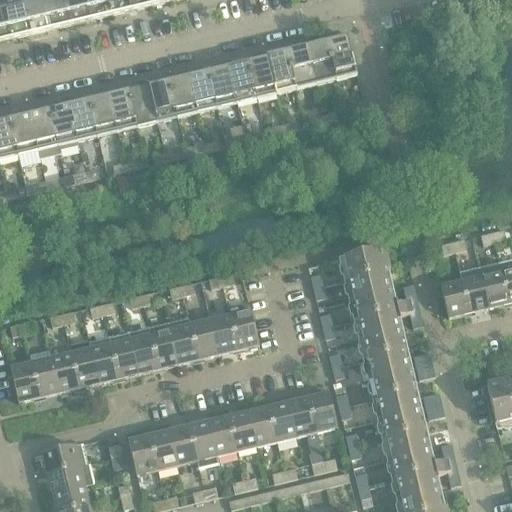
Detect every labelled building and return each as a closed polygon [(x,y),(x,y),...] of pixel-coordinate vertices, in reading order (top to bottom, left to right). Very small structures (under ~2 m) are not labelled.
[(22,0),(17,0),(2,4),(11,42),(31,37),(22,0)] [(43,0),(22,0),(31,37),(51,33),(43,0)] [(43,0),(51,33),(71,28),(64,0),(43,0)] [(85,0),(64,0),(71,28),(91,23),(85,0)] [(106,0),(85,0),(91,23),(111,18),(106,0)] [(127,0),(106,0),(111,18),(131,14),(127,0)] [(148,0),(127,0),(131,14),(151,9),(148,0)] [(169,0),(148,0),(151,9),(171,4),(169,0)] [(2,4),(0,4),(0,44),(11,42),(2,4)] [(348,40),(327,45),(336,83),(357,78),(348,40)] [(327,45),(307,50),(316,88),(336,83),(327,45)] [(307,50),(287,55),(296,93),(316,88),(307,50)] [(287,55),(267,60),(276,97),(296,93),(287,55)] [(267,60),(248,64),(257,102),(276,97),(267,60)] [(248,64),(228,69),(237,107),(257,102),(248,64)] [(228,69),(208,74),(217,112),(237,107),(228,69)] [(208,74),(188,78),(197,116),(217,112),(208,74)] [(188,78),(168,83),(177,121),(197,116),(188,78)] [(168,83),(148,88),(157,126),(177,121),(168,83)] [(148,88),(128,93),(137,131),(157,126),(148,88)] [(128,93),(108,97),(117,135),(137,131),(128,93)] [(108,97),(88,102),(97,140),(117,135),(108,97)] [(417,98),(403,102),(405,111),(419,108),(417,98)] [(88,102),(69,107),(78,145),(97,140),(88,102)] [(79,153),(78,145),(69,107),(49,112),(60,157),(79,153)] [(364,110),(354,112),(356,121),(366,118),(364,110)] [(49,112),(29,116),(38,154),(40,162),(60,157),(49,112)] [(29,116),(9,121),(18,159),(38,154),(29,116)] [(324,120),(326,128),(336,126),(334,117),(324,120)] [(324,120),(313,122),(315,130),(326,128),(324,120)] [(9,121),(0,123),(0,163),(18,159),(9,121)] [(284,129),(286,137),(296,135),(294,127),(284,129)] [(284,129),(274,131),(276,140),(286,137),(284,129)] [(255,136),(244,138),(246,147),(257,144),(255,136)] [(244,138),(234,141),(236,149),(246,147),(244,138)] [(205,148),(207,156),(217,154),(215,145),(205,148)] [(205,148),(194,150),(196,159),(207,156),(205,148)] [(175,155),(165,157),(167,166),(177,163),(175,155)] [(165,157),(154,160),(156,168),(167,166),(165,157)] [(125,167),(127,175),(137,173),(135,164),(125,167)] [(125,167),(114,169),(116,178),(127,175),(125,167)] [(85,176),(87,185),(97,182),(95,174),(85,176)] [(85,176),(75,179),(77,187),(87,185),(85,176)] [(45,186),(47,194),(58,192),(56,183),(45,186)] [(45,186),(35,188),(37,197),(47,194),(45,186)] [(16,193),(6,195),(8,204),(18,201),(16,193)] [(492,237),(494,247),(506,244),(503,234),(492,237)] [(492,237),(480,240),(482,250),(494,247),(492,237)] [(452,246),(454,256),(466,254),(464,243),(452,246)] [(452,246),(440,249),(443,259),(454,256),(452,246)] [(413,289),(403,291),(406,306),(396,308),(389,276),(390,276),(384,254),(344,263),(403,511),(445,511),(446,511),(445,511),(436,479),(447,477),(450,492),(461,489),(451,448),(441,450),(444,465),(434,467),(399,321),(409,318),(413,333),(423,330),(413,289)] [(511,262),(499,266),(509,308),(511,307),(511,262)] [(499,266),(479,271),(489,313),(509,308),(499,266)] [(479,271),(459,275),(461,285),(469,317),(489,313),(479,271)] [(232,278),(220,281),(223,291),(234,288),(232,278)] [(310,281),(313,293),(324,290),(321,279),(310,281)] [(220,281),(209,283),(211,294),(223,291),(220,281)] [(461,285),(440,290),(448,322),(469,317),(461,285)] [(181,290),(183,300),(195,298),(192,287),(181,290)] [(181,290),(169,293),(171,303),(183,300),(181,290)] [(324,290),(313,293),(316,304),(326,302),(324,290)] [(152,297),(141,300),(143,310),(155,307),(152,297)] [(141,300),(129,302),(131,313),(143,310),(141,300)] [(101,309),(104,319),(115,317),(113,306),(101,309)] [(229,319),(238,355),(259,350),(248,307),(227,312),(229,319)] [(101,309),(89,312),(92,322),(104,319),(101,309)] [(61,318),(64,329),(75,326),(73,316),(61,318)] [(61,318),(50,321),(52,331),(64,329),(61,318)] [(320,321),(323,332),(333,330),(330,318),(320,321)] [(229,319),(210,324),(218,360),(238,355),(229,319)] [(198,364),(190,329),(188,321),(168,326),(178,369),(198,364)] [(210,324),(190,329),(198,364),(218,360),(210,324)] [(22,328),(24,338),(36,335),(33,325),(22,328)] [(168,326),(148,331),(158,374),(178,369),(168,326)] [(22,328),(10,331),(12,341),(24,338),(22,328)] [(333,330),(323,332),(325,344),(335,342),(333,330)] [(148,331),(128,335),(139,378),(158,374),(148,331)] [(128,335),(108,340),(119,383),(139,378),(128,335)] [(108,340),(88,345),(90,353),(90,352),(99,388),(119,383),(108,340)] [(90,353),(71,357),(79,393),(99,388),(90,352),(90,353)] [(49,354),(29,358),(31,367),(39,402),(59,397),(51,362),(49,354)] [(71,357),(51,362),(59,397),(79,393),(71,357)] [(340,358),(329,361),(332,372),(342,370),(340,358)] [(430,358),(413,361),(419,385),(435,381),(430,358)] [(31,367),(10,372),(18,407),(39,402),(31,367)] [(345,381),(342,370),(332,372),(335,384),(345,381)] [(511,384),(509,385),(509,384),(486,389),(496,429),(511,425),(511,384)] [(308,402),(316,437),(337,432),(329,396),(308,402)] [(439,397),(423,401),(428,424),(445,420),(439,397)] [(346,398),(336,401),(339,412),(349,410),(346,398)] [(308,439),(309,444),(308,444),(311,457),(309,458),(314,478),(325,476),(323,465),(316,437),(308,402),(288,406),(296,442),(308,439)] [(288,406),(268,411),(276,446),(296,442),(288,406)] [(352,422),(349,410),(339,412),(341,424),(352,422)] [(268,411),(248,416),(257,451),(276,446),(268,411)] [(248,416),(228,420),(237,456),(257,451),(248,416)] [(228,420),(209,425),(217,461),(237,456),(228,420)] [(209,425),(189,430),(197,465),(196,465),(198,473),(219,468),(217,461),(209,425)] [(189,430),(169,435),(177,470),(196,465),(197,465),(189,430)] [(169,435),(149,439),(157,475),(177,470),(169,435)] [(345,441),(348,452),(358,450),(356,438),(345,441)] [(149,439),(128,444),(136,480),(157,475),(149,439)] [(83,447),(42,457),(47,478),(88,468),(83,447)] [(119,448),(108,451),(111,462),(121,460),(119,448)] [(358,450),(348,452),(351,464),(361,461),(358,450)] [(121,460),(111,462),(114,474),(124,472),(121,460)] [(335,463),(323,465),(325,476),(337,473),(335,463)] [(88,468),(47,478),(52,497),(84,490),(94,487),(89,468),(88,468)] [(295,472),(283,475),(286,485),(297,482),(295,472)] [(283,475),(271,478),(274,488),(286,485),(283,475)] [(348,477),(323,482),(325,491),(350,485),(348,477)] [(355,480),(358,492),(368,489),(365,478),(355,480)] [(243,484),(246,495),(258,492),(255,481),(243,484)] [(323,482),(298,488),(300,497),(325,491),(323,482)] [(243,484),(232,487),(234,497),(246,495),(243,484)] [(128,488),(118,490),(120,502),(131,500),(128,488)] [(298,488),(273,494),(275,503),(300,497),(298,488)] [(368,489),(358,492),(360,504),(371,501),(368,489)] [(84,490),(52,497),(55,511),(79,511),(89,510),(84,490)] [(204,494),(206,504),(218,501),(215,491),(204,494)] [(204,494),(192,496),(195,507),(206,504),(204,494)] [(273,494),(249,500),(251,509),(275,503),(273,494)] [(131,500),(120,502),(122,511),(131,511),(134,511),(131,500)] [(176,500),(164,503),(166,511),(172,511),(178,511),(176,500)] [(249,500),(228,505),(229,511),(238,511),(251,509),(249,500)] [(166,511),(164,503),(152,506),(153,511),(166,511)]
